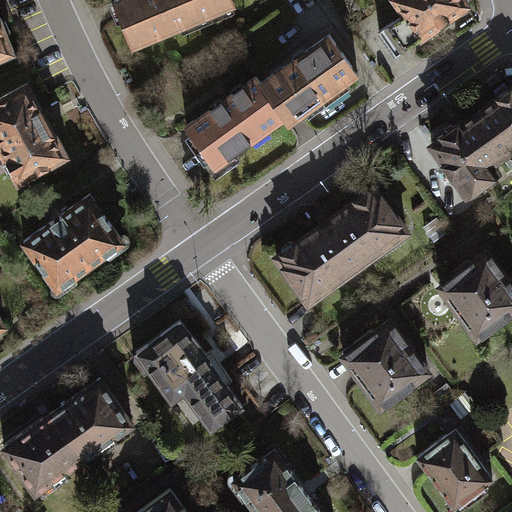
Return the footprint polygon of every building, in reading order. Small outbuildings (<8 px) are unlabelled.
[(131,55),(237,13),(231,0),(125,0),(111,6),(131,55)] [(384,36),(402,60),(422,46),(473,9),(465,0),(400,0),(393,6),(405,22),(384,36)] [(0,65),(15,59),(0,21),(0,65)] [(359,84),(329,41),(260,89),(287,128),(289,132),(359,84)] [(182,133),(214,179),(287,128),(260,89),(255,82),(182,133)] [(0,177),(11,171),(22,193),(72,163),(29,89),(0,105),(0,177)] [(488,174),(511,157),(511,99),(457,139),(449,137),(443,142),(443,149),(430,159),(466,208),(497,186),(488,174)] [(309,316),(417,239),(379,186),(296,245),(288,244),(282,249),(282,255),(271,263),(309,316)] [(29,251),(64,299),(130,251),(94,203),(29,251)] [(511,281),(489,249),(435,287),(477,348),(511,323),(511,281)] [(181,317),(136,350),(173,399),(185,390),(212,426),(244,403),(181,317)] [(390,320),(337,358),(380,417),(433,379),(390,320)] [(132,420),(100,376),(52,410),(84,455),(100,443),(104,448),(132,428),(128,423),(132,420)] [(84,455),(52,410),(3,445),(35,490),(38,487),(41,491),(68,472),(65,468),(84,455)] [(455,427),(417,456),(454,506),(493,478),(455,427)] [(322,511),(275,447),(234,477),(259,511),(257,511),(322,511)] [(188,511),(170,487),(136,511),(188,511)]
